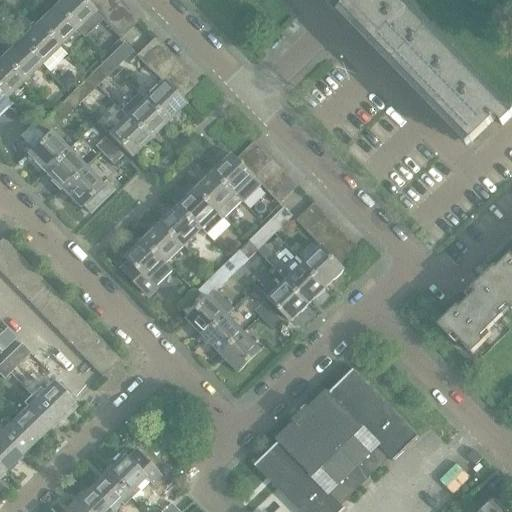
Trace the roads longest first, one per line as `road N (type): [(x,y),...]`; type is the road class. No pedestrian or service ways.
road 1 (residential): [(168,363),(4,194)]
road 2 (residential): [(410,266),(250,94)]
road 3 (residential): [(18,511),(168,363)]
road 4 (residential): [(511,452),(370,307)]
road 5 (residential): [(234,432),(370,307)]
road 6 (residential): [(250,94),(327,24),(303,0)]
road 7 (residential): [(250,94),(158,0)]
road 8 (residential): [(410,266),(451,278),(511,222)]
